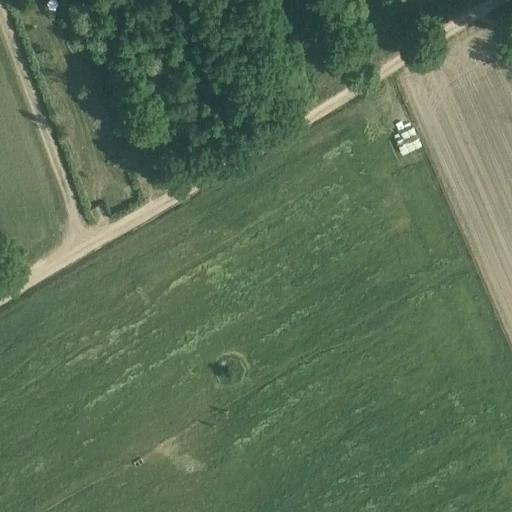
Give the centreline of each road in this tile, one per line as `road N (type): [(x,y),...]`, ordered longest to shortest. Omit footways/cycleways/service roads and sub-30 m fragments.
road 1 (track): [(84,248),(508,0)]
road 2 (track): [(84,248),(0,7)]
